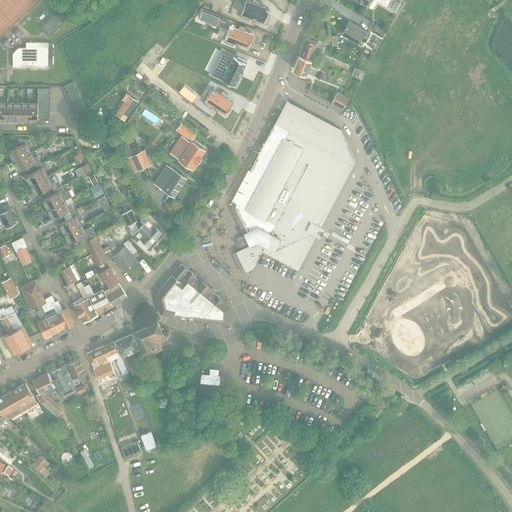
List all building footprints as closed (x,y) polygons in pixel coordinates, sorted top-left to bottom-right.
[(240,14),(241,15),(240,17),(249,20),(250,18),(264,23),(269,9),(260,5),(261,2),(256,0),(255,0),(254,3),(245,0),(243,7),(240,14)] [(216,25),(218,17),(202,11),(199,18),(216,25)] [(360,39),(364,42),(370,33),(349,21),(342,33),(358,43),(360,39)] [(224,40),(225,40),(224,43),(232,46),(234,43),(247,48),(253,34),(244,31),(245,27),(239,25),(238,29),(229,25),(227,33),(224,40)] [(371,32),(381,38),(385,31),(375,25),(371,32)] [(310,60),(310,59),(317,42),(306,38),(299,55),(293,68),(305,73),(310,60)] [(12,67),(48,67),(48,42),(29,42),(29,48),(18,48),(12,53),(12,67)] [(236,59),(222,52),(211,74),(235,86),(247,62),(237,57),(236,59)] [(64,93),(76,87),(73,82),(62,87),(64,93)] [(66,98),(78,93),(76,87),(64,93),(66,98)] [(205,102),(203,104),(211,109),(212,107),(225,115),(233,102),(225,97),(227,94),(222,90),(220,93),(212,88),(208,95),(204,101),(205,102)] [(331,103),(342,109),(343,107),(349,97),(337,91),(331,103)] [(142,99),(133,92),(119,105),(126,113),(136,102),(138,104),(142,99)] [(69,103),(81,98),(78,93),(66,98),(69,103)] [(71,109),(83,104),(81,98),(69,103),(71,109)] [(248,169),(231,200),(236,203),(235,204),(235,205),(235,207),(235,209),(236,210),(246,231),(243,233),(245,236),(244,237),(243,237),(242,237),(241,237),(240,237),(239,237),(238,238),(237,239),(237,240),(236,241),(236,242),(236,243),(237,243),(237,244),(237,245),(238,245),(239,246),(240,246),(241,246),(242,246),(243,246),(244,247),(235,251),(245,271),(245,272),(253,268),(265,246),(297,263),(313,233),(314,232),(315,232),(315,231),(316,231),(316,230),(317,230),(317,229),(318,228),(318,227),(319,226),(319,225),(319,224),(319,223),(319,222),(319,221),(351,161),(344,144),(335,139),(340,129),(289,102),(283,112),(281,111),(254,161),(249,170),(248,169)] [(17,121),(17,103),(7,103),(6,121),(17,121)] [(27,121),(27,103),(17,103),(17,121),(27,121)] [(37,106),(37,103),(27,103),(27,121),(37,121),(37,118),(37,112),(37,106)] [(74,114),(86,109),(83,104),(71,109),(74,114)] [(76,120),(88,115),(86,109),(74,114),(76,120)] [(88,115),(76,120),(79,126),(91,120),(88,115)] [(13,161),(30,152),(27,147),(32,145),(29,139),(18,139),(18,143),(20,143),(21,145),(8,152),(13,161)] [(184,151),(177,160),(194,171),(207,151),(191,140),(189,142),(183,139),(177,147),(184,151)] [(125,158),(132,173),(151,165),(145,150),(125,158)] [(41,163),(37,155),(33,157),(30,152),(13,161),(18,171),(35,162),(37,165),(41,163)] [(30,185),(47,176),(44,171),(48,169),(44,161),(41,163),(37,165),(38,169),(25,176),(30,185)] [(154,183),(175,196),(187,178),(166,165),(154,183)] [(58,187),(54,179),(57,178),(54,172),(47,176),(30,185),(35,195),(52,186),(53,190),(58,187)] [(47,209),(64,200),(72,196),(69,190),(64,192),(61,185),(58,187),(53,190),(55,193),(42,200),(47,209)] [(75,211),(71,204),(67,206),(64,200),(47,209),(52,219),(68,210),(70,214),(75,211)] [(12,209),(10,209),(8,204),(0,208),(0,220),(1,219),(6,228),(16,223),(13,216),(15,215),(12,209)] [(64,234),(81,225),(78,219),(82,217),(78,209),(75,211),(70,214),(72,217),(58,224),(64,234)] [(141,221),(143,224),(138,229),(134,221),(136,220),(129,209),(121,214),(132,234),(134,233),(140,238),(136,242),(145,250),(148,246),(149,247),(161,233),(144,217),(141,221)] [(81,225),(64,234),(69,243),(78,238),(81,243),(96,236),(91,226),(83,230),(81,225)] [(96,239),(108,260),(112,256),(124,271),(130,266),(132,268),(139,263),(133,255),(137,251),(128,240),(123,244),(125,246),(119,251),(115,247),(114,241),(111,234),(103,238),(102,236),(96,239)] [(108,260),(96,239),(95,237),(85,242),(91,255),(97,266),(108,261),(108,260)] [(0,246),(0,253),(2,257),(9,254),(4,244),(0,246)] [(15,251),(22,265),(32,261),(25,246),(15,251)] [(57,272),(65,287),(79,279),(71,264),(57,272)] [(193,277),(195,275),(181,264),(172,274),(155,295),(160,313),(181,317),(229,322),(230,315),(229,315),(230,307),(223,302),(224,301),(214,293),(214,294),(193,277)] [(104,293),(112,306),(127,296),(120,286),(109,268),(100,273),(109,288),(106,291),(105,292),(104,293)] [(37,307),(46,303),(54,299),(52,295),(44,299),(35,280),(21,286),(31,309),(37,307)] [(98,314),(83,286),(81,282),(76,285),(83,298),(73,303),(75,305),(74,306),(83,322),(98,314)] [(104,293),(105,292),(103,288),(94,293),(89,283),(83,286),(98,314),(112,306),(104,293)] [(54,308),(65,328),(74,323),(67,308),(62,310),(57,301),(55,302),(54,299),(46,303),(49,310),(54,308)] [(47,311),(49,310),(46,303),(37,307),(39,310),(37,311),(42,321),(38,323),(45,338),(55,333),(45,312),(47,311)] [(12,355),(32,345),(12,306),(5,309),(4,307),(0,309),(0,318),(8,334),(3,337),(12,355)] [(45,312),(55,333),(65,328),(54,308),(49,310),(51,312),(48,314),(47,311),(45,312)] [(135,332),(145,354),(154,350),(155,353),(162,350),(159,343),(168,340),(167,337),(171,336),(169,331),(162,334),(157,322),(135,332)] [(142,355),(145,354),(135,332),(114,342),(121,356),(122,359),(128,373),(128,372),(132,370),(125,355),(139,349),(142,355)] [(122,375),(128,373),(122,359),(121,356),(114,342),(103,347),(110,361),(116,358),(117,361),(116,361),(122,375)] [(104,363),(110,361),(103,347),(87,354),(93,368),(101,365),(103,369),(106,367),(104,363)] [(73,379),(75,384),(75,385),(80,382),(77,377),(86,373),(79,358),(66,364),(70,371),(71,374),(74,379),(73,379)] [(67,372),(70,371),(66,364),(33,380),(39,393),(35,395),(39,401),(57,416),(62,427),(69,423),(62,410),(63,409),(46,395),(44,392),(54,388),(51,382),(53,381),(58,392),(62,390),(64,395),(72,391),(70,387),(75,384),(73,379),(74,379),(71,374),(68,375),(67,372)] [(99,388),(102,399),(108,397),(104,386),(106,386),(100,371),(95,373),(102,387),(99,388)] [(0,411),(1,414),(9,422),(10,421),(8,420),(37,403),(26,383),(0,397),(0,411)] [(76,388),(78,394),(92,389),(90,383),(76,388)] [(0,426),(3,429),(9,422),(1,414),(0,411),(0,426)] [(141,436),(146,450),(156,446),(150,432),(141,436)] [(31,463),(40,471),(48,463),(40,455),(31,463)] [(291,460),(297,466),(301,462),(296,456),(291,460)]
